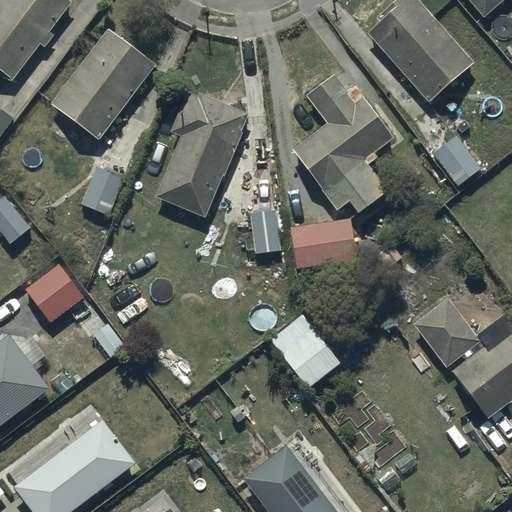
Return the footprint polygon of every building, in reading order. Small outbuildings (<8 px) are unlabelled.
[(2,0),(0,3),(0,78),(12,88),(40,51),(45,54),(54,42),(50,39),(72,10),(58,0),(2,0)] [(474,70),(411,0),(405,0),(378,25),(381,29),(369,40),(431,109),(474,70)] [(511,0),(463,0),(484,24),(511,0)] [(157,71),(109,36),(52,111),(60,118),(54,126),(67,136),(73,127),(100,147),(157,71)] [(328,130),(292,156),(338,219),(350,211),(361,226),(392,203),(370,172),(379,166),(375,160),(395,146),(357,94),(349,100),(336,83),(308,103),(328,130)] [(206,225),(222,184),(226,185),(244,140),(242,139),(250,120),(195,99),(192,107),(185,104),(171,141),(179,144),(155,205),(206,225)] [(0,134),(12,118),(0,109),(0,134)] [(482,175),(457,143),(433,161),(458,193),(482,175)] [(112,222),(124,184),(96,175),(84,213),(112,222)] [(31,234),(6,203),(0,207),(0,237),(10,250),(31,234)] [(256,218),(250,219),(255,260),(281,257),(277,216),(271,217),(271,213),(256,215),(256,218)] [(289,229),(296,277),(359,267),(352,220),(289,229)] [(379,282),(403,264),(391,250),(368,268),(379,282)] [(51,329),(83,304),(58,271),(25,296),(51,329)] [(415,282),(379,304),(391,323),(403,315),(407,320),(429,306),(415,282)] [(418,347),(425,342),(487,422),(511,402),(511,330),(502,317),(475,338),(447,301),(412,327),(415,331),(410,336),(418,347)] [(342,367),(302,318),(270,344),(310,392),(342,367)] [(126,351),(112,332),(93,346),(108,365),(126,351)] [(0,434),(49,397),(8,343),(0,349),(0,434)] [(105,426),(16,491),(31,511),(79,511),(137,469),(105,426)] [(511,460),(511,455),(490,428),(477,438),(502,469),(511,460)] [(336,511),(287,449),(244,483),(267,511),(336,511)]
